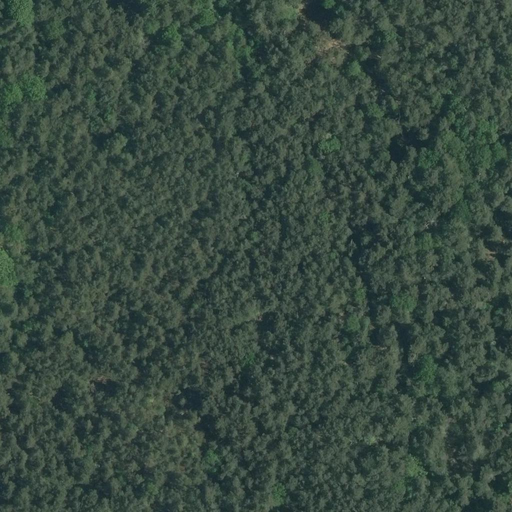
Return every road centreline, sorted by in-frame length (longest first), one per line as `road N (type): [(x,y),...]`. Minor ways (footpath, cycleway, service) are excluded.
road 1 (track): [(0,235),(46,277),(49,311),(87,364),(100,414),(144,438),(239,379),(334,372),(387,353),(483,276),(511,267)]
road 2 (track): [(276,511),(272,394),(279,372),(256,262),(272,159),(235,0)]
